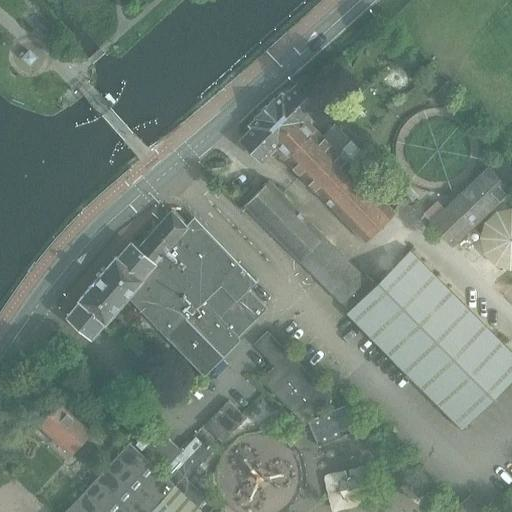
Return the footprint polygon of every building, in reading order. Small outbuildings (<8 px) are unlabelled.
[(26,55),(22,52),(20,55),(30,64),(36,57),(29,51),(26,55)] [(395,213),(337,152),(349,140),(334,124),(322,136),(315,129),(316,128),(308,119),(319,108),(297,85),(285,97),(282,95),(275,102),(274,101),(266,110),(380,228),(395,213)] [(457,98),(445,85),(436,94),(448,106),(457,98)] [(380,228),(266,110),(257,118),(258,119),(251,125),(254,128),(242,140),(261,160),(274,148),(364,243),(380,228)] [(452,245),(507,193),(510,190),(489,167),(430,223),(452,245)] [(268,180),(244,205),(300,261),(339,300),(363,277),(282,195),(268,180)] [(80,300),(67,316),(79,326),(92,337),(102,326),(105,322),(106,322),(128,296),(166,337),(204,376),(239,340),(236,337),(265,309),(248,291),(254,284),(251,281),(242,285),(235,277),(238,268),(235,265),(237,264),(219,245),(204,230),(194,219),(187,227),(171,211),(137,249),(130,243),(117,258),(116,257),(101,274),(92,284),(81,296),(79,300),(80,300)] [(363,277),(339,300),(349,310),(346,313),(461,429),(462,430),(511,379),(511,353),(511,352),(411,252),(375,288),(363,277)] [(330,397),(288,354),(267,333),(255,344),(265,355),(276,366),(262,380),(304,423),(318,409),(324,403),(330,397)] [(58,402),(39,423),(67,449),(83,464),(103,443),(64,407),(58,402)] [(222,443),(245,419),(227,402),(204,426),(222,443)] [(180,449),(160,431),(149,442),(143,437),(135,445),(163,470),(178,455),(182,451),(180,449)] [(288,432),(283,437),(282,438),(288,444),(294,438),(288,432)] [(430,486),(383,436),(371,448),(409,489),(414,484),(422,493),(430,486)] [(207,498),(187,479),(215,449),(206,440),(186,462),(178,455),(163,470),(161,473),(174,485),(149,511),(199,511),(201,509),(198,507),(207,498)] [(149,511),(174,485),(161,473),(140,453),(129,443),(65,511),(149,511)]
